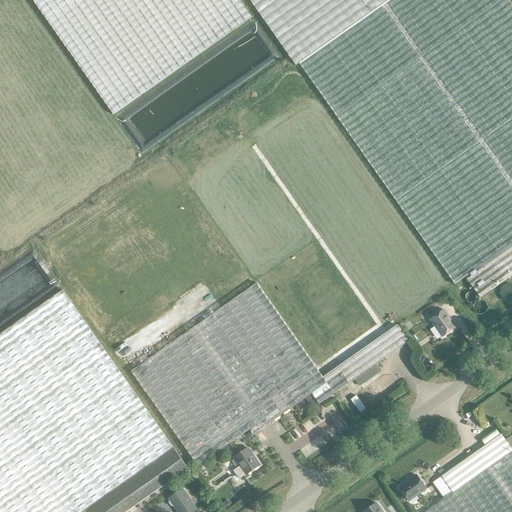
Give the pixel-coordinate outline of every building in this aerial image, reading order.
[(32,0),(113,115),(251,18),(238,0),(32,0)] [(249,0),(295,65),(387,0),(249,0)] [(477,269),(492,290),(511,275),(511,5),(508,0),(390,0),(300,64),(455,285),(477,269)] [(256,284),(334,394),(408,342),(397,326),(449,290),(316,101),(190,189),(256,284)] [(511,283),(509,282),(506,282),(504,283),(502,285),(501,288),(502,291),(503,293),(505,295),(508,295),(511,295),(511,293),(511,283)] [(256,284),(131,372),(198,466),(249,430),(253,435),(312,394),(319,404),(334,394),(256,284)] [(501,297),(500,294),(499,292),(497,291),(494,290),(492,291),(489,292),(488,294),(487,297),(488,299),(489,301),(491,303),(493,304),(496,303),(498,302),(500,300),(501,297)] [(62,291),(0,334),(0,411),(70,511),(126,511),(188,469),(62,291)] [(487,303),(486,300),(485,298),(483,297),(481,296),(478,296),(476,298),(474,300),(473,302),(474,305),(475,307),(477,309),(480,309),(483,309),(485,308),(486,305),(487,303)] [(456,328),(443,310),(430,320),(442,337),(456,328)] [(356,396),(351,400),(360,413),(365,409),(356,396)] [(0,511),(70,511),(0,411),(0,511)] [(249,435),(242,441),(245,446),(246,446),(253,441),(249,435)] [(424,511),(511,511),(511,450),(501,435),(442,476),(453,492),(424,511)] [(260,466),(248,448),(234,458),(246,475),(260,466)] [(426,489),(417,475),(410,480),(410,481),(400,488),(409,501),(426,489)] [(177,511),(193,511),(197,510),(183,489),(168,499),(169,500),(169,503),(171,506),(174,507),(175,508),(176,507),(178,510),(177,511)] [(227,502),(224,504),(224,507),(226,510),(228,511),(232,508),(232,505),(230,502),(227,502)] [(364,511),(382,511),(376,503),(364,511)]
